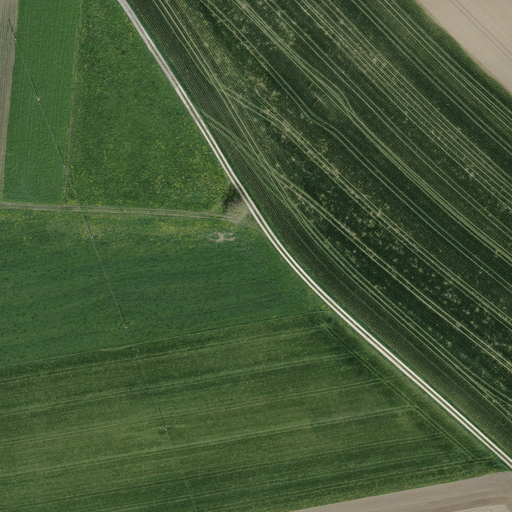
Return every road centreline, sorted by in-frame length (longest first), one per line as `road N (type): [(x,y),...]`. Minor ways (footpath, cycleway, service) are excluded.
road 1 (track): [(262,226),(343,314),(511,464)]
road 2 (track): [(121,0),(262,226)]
road 3 (track): [(0,205),(207,214),(262,226)]
